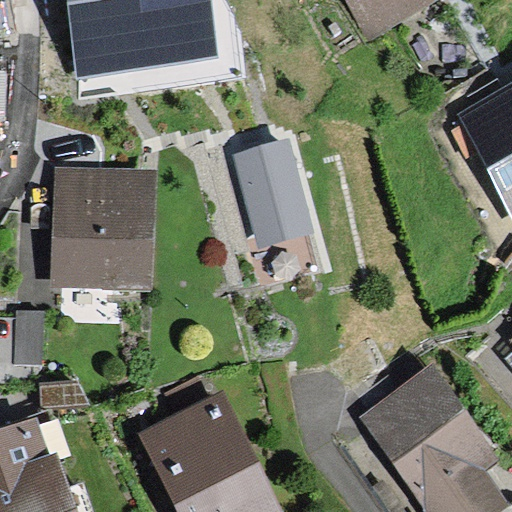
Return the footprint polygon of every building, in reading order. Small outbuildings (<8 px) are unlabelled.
[(224,0),(72,0),(79,100),(242,76),(234,16),(224,0)] [(443,0),(343,0),(366,41),(443,0)] [(511,224),(511,82),(454,111),(510,225),(511,224)] [(291,200),(274,141),(231,153),(249,213),(291,200)] [(147,288),(154,169),(54,163),(48,283),(147,288)] [(43,354),(43,301),(13,301),(13,354),(43,354)] [(511,311),(506,304),(494,315),(510,334),(501,342),(511,355),(511,311)] [(491,461),(423,365),(356,412),(427,511),(497,511),(508,504),(482,467),(491,461)] [(275,511),(216,389),(133,429),(173,511),(275,511)] [(0,426),(0,511),(71,511),(52,455),(46,457),(32,416),(0,426)]
